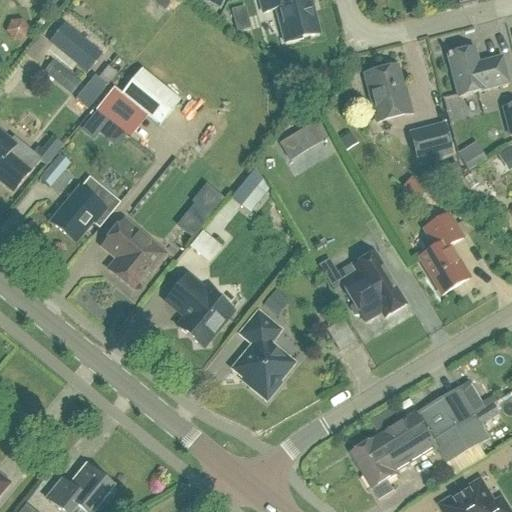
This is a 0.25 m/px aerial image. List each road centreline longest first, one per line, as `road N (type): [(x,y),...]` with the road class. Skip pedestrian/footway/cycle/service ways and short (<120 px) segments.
road 1 (tertiary): [(243,482),(0,283)]
road 2 (residential): [(277,459),(511,314)]
road 3 (residential): [(511,4),(370,37),(354,28),(346,0)]
